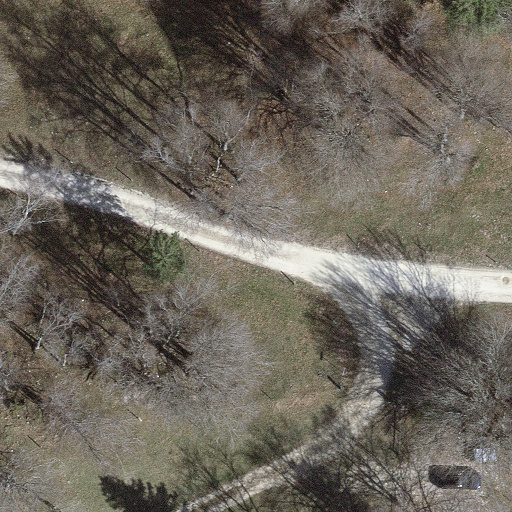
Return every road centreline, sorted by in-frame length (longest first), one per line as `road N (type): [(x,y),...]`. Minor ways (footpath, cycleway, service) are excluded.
road 1 (track): [(0,193),(342,281),(511,291)]
road 2 (track): [(342,281),(381,347),(363,423),(222,511)]
